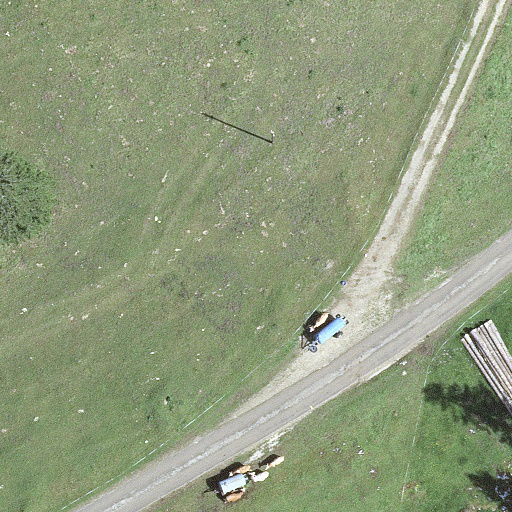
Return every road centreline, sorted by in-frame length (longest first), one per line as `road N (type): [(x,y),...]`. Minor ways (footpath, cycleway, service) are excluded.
road 1 (unclassified): [(113,511),(322,388),(511,250)]
road 2 (track): [(493,0),(322,388)]
